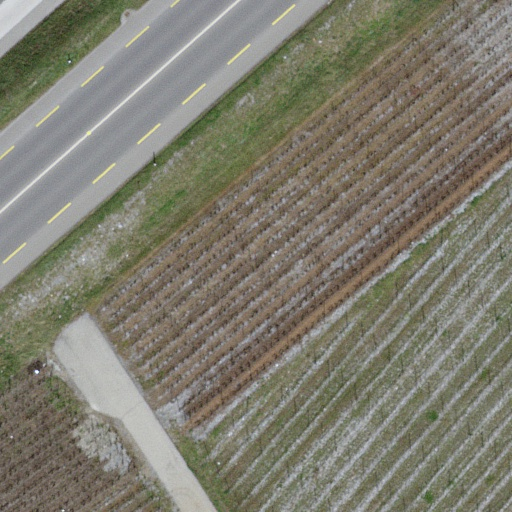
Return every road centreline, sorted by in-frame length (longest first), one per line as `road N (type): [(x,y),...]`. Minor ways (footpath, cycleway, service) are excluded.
road 1 (primary): [(239,0),(0,211)]
road 2 (track): [(83,342),(201,511)]
